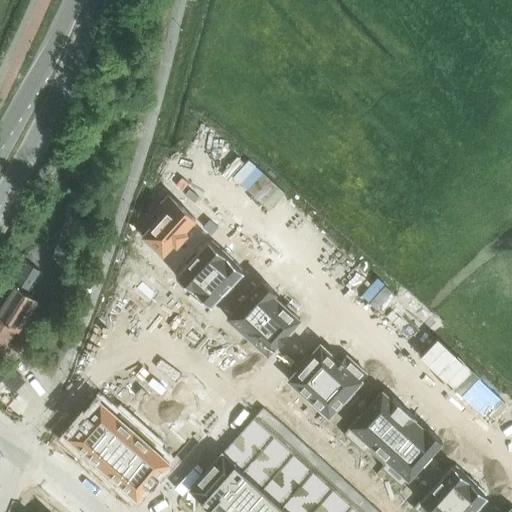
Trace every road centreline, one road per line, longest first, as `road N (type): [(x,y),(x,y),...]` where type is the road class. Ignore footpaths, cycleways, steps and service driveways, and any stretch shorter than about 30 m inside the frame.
road 1 (residential): [(327,309),(511,467)]
road 2 (secondary): [(0,194),(96,0)]
road 3 (residential): [(172,158),(327,309)]
road 4 (secondary): [(73,0),(0,141)]
road 5 (residential): [(244,402),(327,309)]
